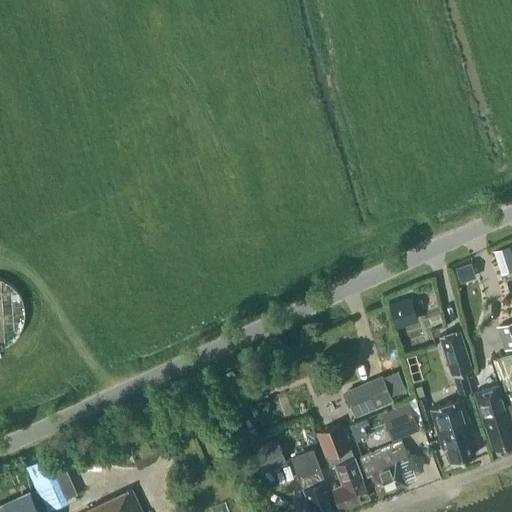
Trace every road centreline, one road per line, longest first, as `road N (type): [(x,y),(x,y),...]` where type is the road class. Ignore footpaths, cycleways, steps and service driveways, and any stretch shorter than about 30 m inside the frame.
road 1 (unclassified): [(0,450),(511,212)]
road 2 (track): [(373,511),(511,457)]
